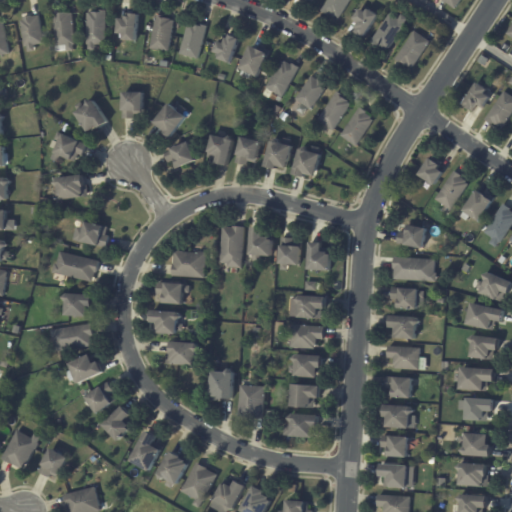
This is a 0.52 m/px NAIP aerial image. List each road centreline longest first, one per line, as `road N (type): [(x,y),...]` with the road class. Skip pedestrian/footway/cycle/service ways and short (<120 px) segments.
road 1 (residential): [(372,222),(260,196),(198,203),(172,219),(139,258),(127,304),(144,375),(186,417),(269,458),(352,465)]
road 2 (residential): [(496,0),(380,194),(367,251),(349,511)]
road 3 (residential): [(231,0),(347,58),(511,170)]
